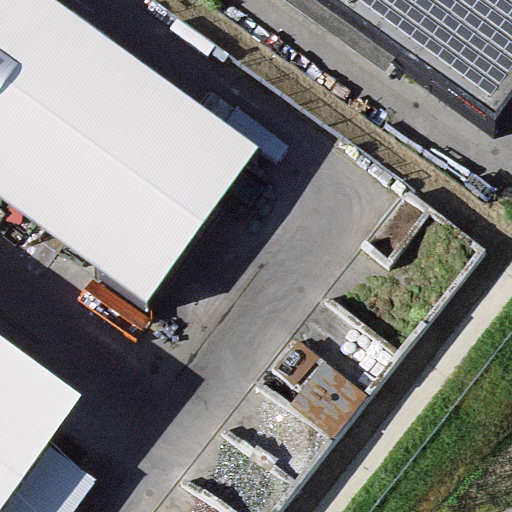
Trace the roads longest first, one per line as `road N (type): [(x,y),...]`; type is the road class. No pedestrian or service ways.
road 1 (unknown): [(0,263),(123,360),(135,407),(132,448),(100,511)]
road 2 (track): [(511,301),(348,511)]
